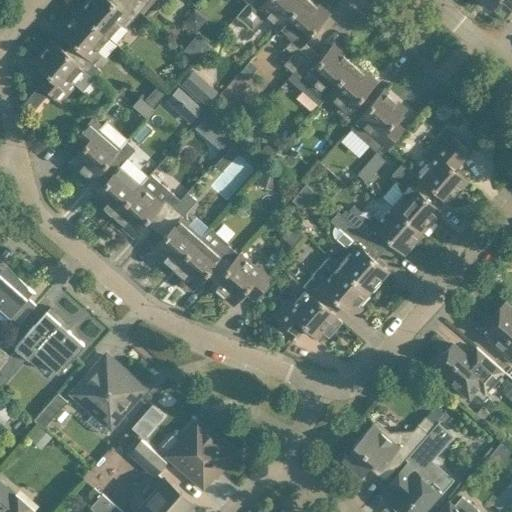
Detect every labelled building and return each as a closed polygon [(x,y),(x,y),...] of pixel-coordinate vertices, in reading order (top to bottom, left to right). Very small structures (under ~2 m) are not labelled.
[(140,11),(127,0),(86,0),(78,10),(109,37),(129,14),(133,18),(140,11)] [(127,0),(140,11),(142,13),(150,5),(153,0),(127,0)] [(249,0),(248,2),(236,16),(252,30),(266,14),(280,26),(302,0),(249,0)] [(302,41),(325,15),(307,0),(302,0),(280,26),(293,38),(286,47),(293,53),(283,64),(293,72),(312,50),(302,41)] [(511,0),(480,0),(491,8),(497,0),(510,11),(511,8),(511,0)] [(205,20),(194,9),(184,21),(195,31),(205,20)] [(96,51),(109,37),(78,10),(59,31),(71,42),(63,50),(87,71),(94,78),(100,71),(88,60),(96,51)] [(184,49),(196,60),(209,44),(197,34),(184,49)] [(87,71),(63,50),(51,40),(33,62),(44,72),(36,81),(39,84),(54,97),(59,101),(74,83),(83,91),(83,90),(94,78),(87,71)] [(321,57),(312,50),(293,72),(290,69),(293,72),(287,78),(318,104),(327,94),(353,65),(331,46),(321,57)] [(372,82),(353,65),(327,94),(348,112),(344,117),(353,125),(372,103),(371,102),(362,94),(372,82)] [(182,83),(206,104),(217,91),(192,70),(182,83)] [(54,97),(39,84),(20,106),(34,119),(54,97)] [(153,106),(167,91),(159,84),(145,99),(153,106)] [(166,100),(175,109),(188,95),(178,86),(166,100)] [(353,125),(350,128),(377,152),(380,149),(382,151),(388,144),(402,129),(392,121),(403,109),(382,90),(371,102),(372,103),(353,125)] [(153,109),(139,97),(132,105),(146,118),(153,109)] [(93,178),(126,141),(127,139),(106,121),(102,125),(92,116),(71,139),(81,148),(70,160),(91,178),(93,177),(93,178)] [(195,128),(220,149),(230,137),(205,116),(195,128)] [(418,174),(417,174),(435,190),(434,191),(446,201),(465,180),(453,169),(467,153),(445,133),(431,149),(436,154),(418,174)] [(140,185),(147,176),(127,158),(135,149),(126,141),(93,178),(102,185),(91,197),(113,216),(140,185)] [(236,141),(228,150),(234,156),(242,147),(236,141)] [(234,156),(228,150),(214,164),(221,170),(234,156)] [(426,200),(434,191),(435,190),(417,174),(413,170),(403,161),(391,174),(402,192),(401,193),(392,204),(391,204),(420,230),(438,210),(426,200)] [(280,174),(262,168),(258,182),(275,188),(280,174)] [(180,200),(179,200),(149,174),(140,185),(113,216),(133,234),(143,222),(153,231),(180,200)] [(316,193),(305,184),(291,200),(302,209),(316,193)] [(201,236),(187,223),(190,220),(186,216),(186,211),(195,200),(186,192),(179,200),(180,200),(153,231),(161,238),(151,250),(158,256),(173,269),(201,236)] [(401,252),(420,230),(391,204),(382,216),(366,216),(353,205),(347,212),(344,209),(341,213),(382,250),(389,242),(401,252)] [(382,250),(341,213),(340,215),(337,212),(330,220),(335,225),(333,228),(333,232),(334,236),(336,239),(351,251),(339,264),(368,290),(386,270),(374,259),(382,250)] [(212,285),(241,252),(240,251),(238,252),(210,227),(205,233),(173,269),(193,287),(203,275),(212,283),(211,284),(212,285)] [(265,284),(273,275),(274,274),(271,272),(258,260),(254,264),(241,252),(212,285),(232,303),(243,291),(252,299),(265,284)] [(348,312),(368,290),(339,264),(338,265),(328,256),(303,286),(306,289),(330,310),(336,302),(348,312)] [(0,307),(18,323),(34,305),(25,297),(30,291),(33,294),(34,293),(10,272),(4,278),(0,274),(0,307)] [(329,311),(330,310),(306,289),(294,302),(289,298),(286,301),(273,316),(296,335),(303,326),(315,337),(321,331),(327,337),(340,322),(341,321),(329,311)] [(485,311),(474,324),(497,344),(494,347),(509,360),(510,359),(511,359),(511,307),(504,300),(490,316),(485,311)] [(68,360),(82,344),(59,323),(63,318),(49,306),(36,321),(14,346),(15,347),(16,348),(28,359),(34,352),(57,372),(60,369),(63,371),(71,363),(68,360)] [(504,373),(497,367),(489,360),(475,347),(473,348),(477,351),(470,360),(451,343),(444,352),(440,352),(434,359),(435,362),(431,366),(446,379),(457,389),(469,399),(478,389),(485,395),(504,373)] [(0,368),(10,357),(9,355),(0,347),(0,368)] [(142,388),(125,373),(104,355),(72,392),(110,425),(142,388)] [(43,428),(66,401),(57,393),(33,419),(43,428)] [(385,480),(398,465),(404,458),(434,424),(424,416),(411,431),(382,433),(371,423),(352,445),(353,445),(340,460),(360,477),(373,462),(378,467),(375,471),(385,480)] [(182,434),(164,455),(187,475),(202,488),(213,475),(223,464),(225,465),(236,452),(223,440),(222,442),(195,419),(182,434)] [(435,423),(434,424),(404,458),(407,461),(384,487),(393,495),(387,501),(399,511),(421,511),(439,493),(429,484),(442,469),(431,460),(451,437),(435,423)] [(28,439),(40,449),(51,436),(39,426),(28,439)] [(166,462),(141,439),(129,452),(154,475),(166,462)] [(500,441),(480,465),(491,474),(511,450),(500,441)] [(183,511),(192,502),(177,489),(164,478),(136,510),(138,511),(183,511)] [(0,511),(36,511),(13,492),(13,493),(0,481),(0,511)] [(122,511),(101,493),(89,507),(94,511),(122,511)] [(479,511),(461,495),(452,506),(446,501),(436,511),(479,511)]
